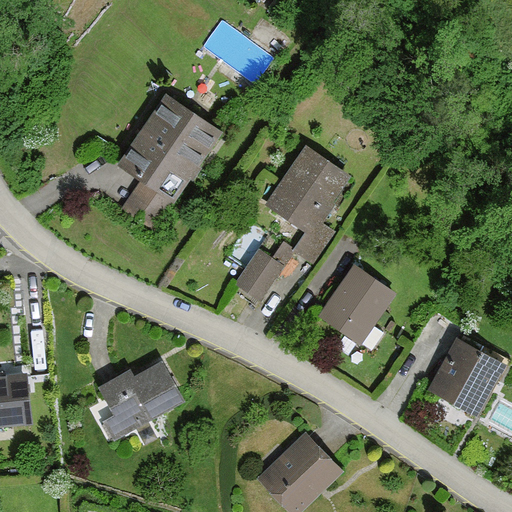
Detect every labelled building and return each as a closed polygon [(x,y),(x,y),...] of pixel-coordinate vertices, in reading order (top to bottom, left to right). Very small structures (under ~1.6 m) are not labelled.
[(174,205),(224,131),(164,91),(115,164),(174,205)] [(266,207),(307,234),(295,252),(315,266),(338,233),(323,223),(354,176),(307,145),(266,207)] [(287,264),(261,248),(235,287),(262,304),(287,264)] [(399,292),(356,262),(317,317),(360,347),(399,292)] [(480,419),(508,361),(455,336),(427,394),(480,419)] [(113,446),(186,402),(163,361),(139,374),(134,368),(99,388),(114,415),(100,425),(113,446)] [(0,429),(32,426),(25,370),(0,373),(0,429)] [(289,511),(304,511),(346,471),(307,433),(259,482),(289,511)]
